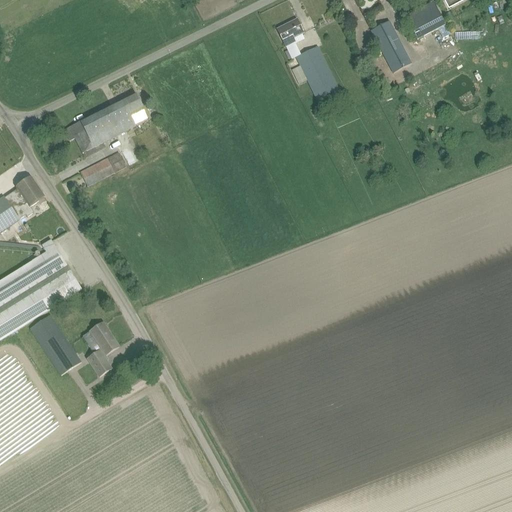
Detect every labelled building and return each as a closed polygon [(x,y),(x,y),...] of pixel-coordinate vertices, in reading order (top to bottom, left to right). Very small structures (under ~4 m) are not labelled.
[(405,18),(417,41),(445,26),(433,3),(405,18)] [(277,30),(282,39),(286,48),(295,43),(294,40),(304,35),(302,29),(297,20),(277,30)] [(394,74),(411,65),(390,24),(372,33),(394,74)] [(292,71),(299,86),(307,82),(317,102),(339,91),(318,48),(296,59),(300,67),(292,71)] [(285,53),(288,61),(291,59),(293,58),(289,51),(288,52),(285,53)] [(135,126),(148,119),(144,111),(141,104),(136,95),(64,131),(73,149),(79,146),(83,154),(92,149),(136,128),(135,126)] [(88,188),(97,183),(126,168),(119,154),(81,173),(88,188)] [(0,234),(26,217),(27,218),(33,214),(34,215),(34,214),(30,208),(45,198),(31,178),(16,189),(17,190),(5,199),(4,198),(0,200),(0,234)] [(0,341),(82,291),(50,241),(42,247),(46,254),(0,282),(0,341)] [(31,330),(61,376),(81,363),(51,316),(31,330)] [(90,333),(101,350),(86,360),(99,379),(112,369),(107,362),(109,361),(106,356),(119,348),(103,324),(90,333)]
